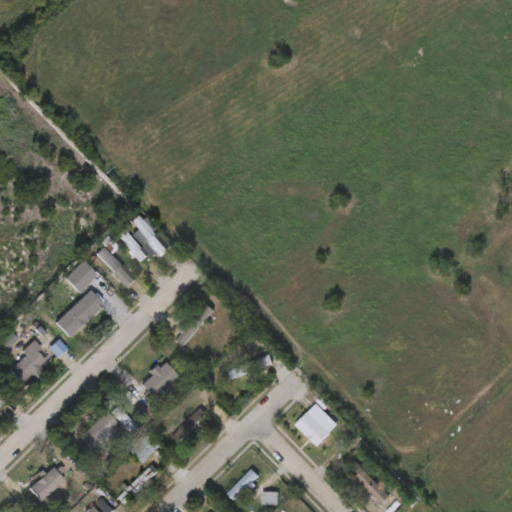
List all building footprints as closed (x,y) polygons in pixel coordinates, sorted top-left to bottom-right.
[(132,224),(162,258),(168,252),(138,219),(132,224)] [(123,227),(149,256),(142,263),(138,258),(136,259),(130,252),(131,251),(121,239),(122,237),(117,232),(123,227)] [(102,257),(126,280),(131,275),(107,252),(102,257)] [(84,287),(78,293),(64,278),(82,261),(96,275),(84,287)] [(94,299),(85,308),(87,310),(95,303),(97,305),(89,312),(91,314),(86,319),(83,316),(80,319),(77,316),(65,327),(55,315),(61,310),(65,315),(73,308),(68,303),(73,298),(77,303),(88,293),(94,299)] [(106,315),(116,305),(107,296),(97,306),(106,315)] [(215,310),(183,346),(175,340),(181,333),(179,331),(185,324),(187,326),(207,304),(215,310)] [(45,371),(37,379),(33,375),(24,384),(12,370),(28,356),(23,351),(32,344),(47,362),(41,367),(45,371)] [(265,366),(231,379),(228,372),(270,355),(273,363),(265,366)] [(165,362),(178,376),(167,385),(171,389),(165,395),(161,392),(153,399),(141,385),(151,375),(148,372),(156,364),(159,368),(165,362)] [(118,406),(119,407),(120,406),(125,411),(124,412),(139,428),(133,435),(116,420),(117,419),(110,412),(117,405),(118,406)] [(190,430),(178,443),(172,437),(201,408),(207,414),(190,430)] [(115,429),(100,444),(97,441),(89,449),(79,438),(105,411),(116,422),(112,426),(115,429)] [(329,433),(317,444),(297,424),(309,412),(329,433)] [(150,457),(143,463),(131,451),(150,434),(161,446),(150,457)] [(357,462),(379,484),(384,479),(390,484),(384,490),(391,497),(382,505),(348,470),(357,462)] [(156,482),(149,489),(144,485),(125,504),(119,498),(153,465),(159,471),(152,478),(156,482)] [(63,481),(40,501),(29,488),(52,468),(63,481)] [(253,481),(257,486),(254,489),(250,485),(235,500),(228,493),(253,469),(259,476),(253,481)] [(412,495),(399,482),(390,492),(402,505),(412,495)] [(89,511),(103,498),(109,505),(102,511),(103,511),(89,511)]
